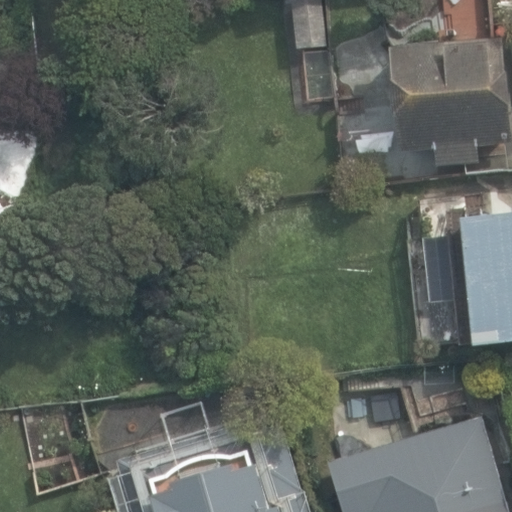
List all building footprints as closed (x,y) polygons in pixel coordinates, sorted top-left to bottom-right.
[(437,150),(438,167),(480,163),(478,144),(511,140),(511,88),(507,37),(394,47),(403,153),(437,150)] [(412,202),(417,242),(458,237),(453,197),(412,202)] [(511,211),(461,217),(476,347),(511,343),(511,211)] [(117,212),(46,225),(53,261),(123,248),(117,212)] [(70,297),(114,292),(111,263),(67,268),(70,297)] [(312,511),(285,422),(253,432),(250,422),(122,461),(138,511),(312,511)] [(511,511),(490,433),(474,438),(471,426),(407,446),(411,458),(359,473),(370,511),(511,511)]
